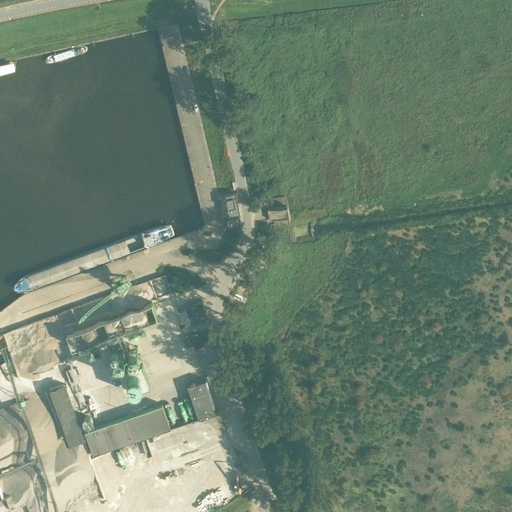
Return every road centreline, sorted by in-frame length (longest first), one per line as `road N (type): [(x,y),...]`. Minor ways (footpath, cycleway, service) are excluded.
road 1 (unclassified): [(229,275),(249,234),(201,0)]
road 2 (unclassified): [(169,258),(217,234),(220,222),(170,31)]
road 3 (unclassified): [(267,511),(214,352),(214,308),(229,275)]
road 4 (unclassified): [(0,322),(169,258)]
